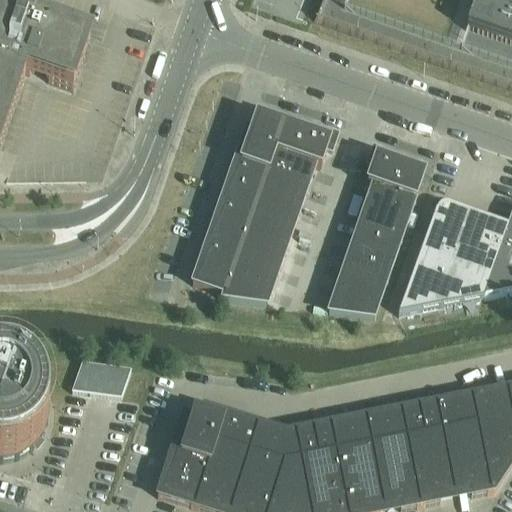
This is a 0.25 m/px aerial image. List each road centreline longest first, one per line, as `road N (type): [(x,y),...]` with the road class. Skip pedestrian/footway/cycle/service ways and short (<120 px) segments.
road 1 (unclassified): [(193,32),(511,140)]
road 2 (unclassified): [(0,255),(87,245),(114,223),(135,184)]
road 3 (unclassified): [(135,184),(193,32)]
road 4 (unclassified): [(135,184),(84,217),(0,221)]
